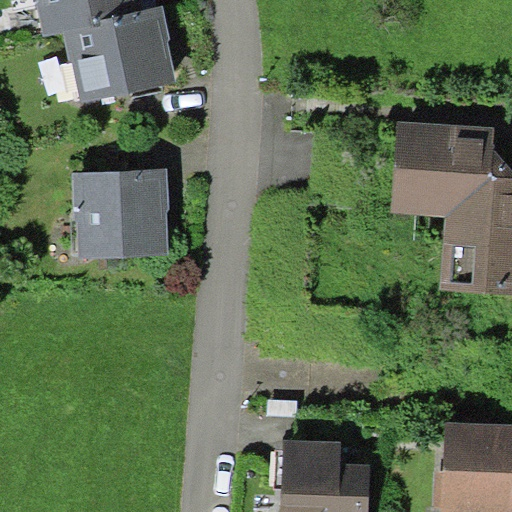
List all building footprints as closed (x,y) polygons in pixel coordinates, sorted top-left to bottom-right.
[(38,0),(36,3),(43,35),(152,12),(152,11),(133,16),(129,0),(38,0)] [(74,66),(82,101),(163,84),(156,48),(159,43),(152,12),(43,35),(44,36),(63,32),(70,63),(74,66)] [(391,207),(448,211),(498,168),(496,165),(494,167),(487,159),(482,158),(484,138),(396,132),(391,207)] [(500,170),(498,168),(448,211),(443,288),(511,292),(511,184),(505,184),(505,180),(498,172),(500,170)] [(155,254),(153,213),(157,210),(155,174),(74,178),(76,220),(79,223),(80,258),(155,254)] [(375,397),(445,400),(446,369),(376,365),(375,397)] [(479,511),(511,511),(511,433),(444,431),(440,511),(479,511)] [(359,511),(361,472),(331,470),(332,449),(282,447),(278,511),(359,511)]
